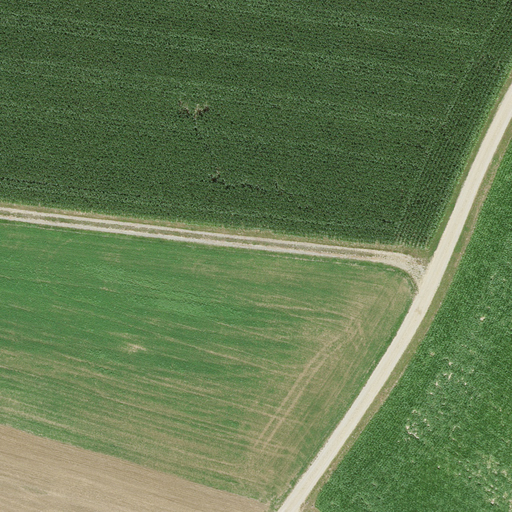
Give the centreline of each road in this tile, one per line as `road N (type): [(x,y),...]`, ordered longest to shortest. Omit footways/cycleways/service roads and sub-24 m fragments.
road 1 (track): [(288,511),(413,317),(511,99)]
road 2 (track): [(432,280),(384,257),(0,211)]
